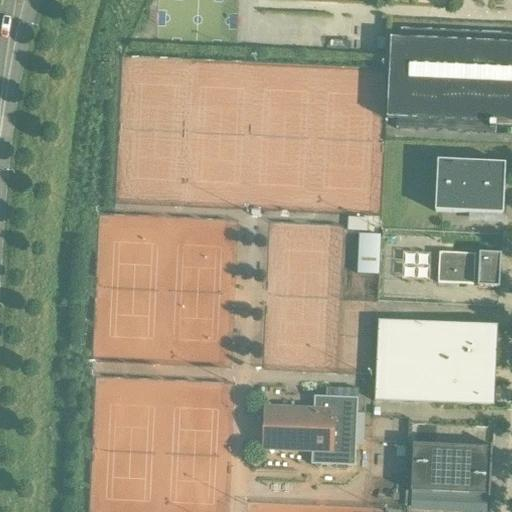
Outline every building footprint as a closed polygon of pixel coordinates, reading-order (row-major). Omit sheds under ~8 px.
[(390,39),(387,120),(397,120),(396,130),(496,135),(496,125),(511,125),(511,34),(401,30),(401,39),(390,39)] [(390,160),(388,211),(503,216),(506,166),(390,160)] [(368,219),(349,218),(348,227),(348,232),(367,233),(367,228),(368,219)] [(378,276),(380,237),(359,236),(358,275),(378,276)] [(501,255),(475,254),(475,256),(440,254),(438,284),(474,286),(474,288),(500,289),(501,255)] [(498,327),(378,322),(376,378),(374,402),(495,408),(498,327)] [(326,389),(326,398),(358,399),(359,390),(326,389)] [(355,467),(358,399),(326,398),(314,397),(314,410),(280,408),(274,414),(272,446),(278,452),(312,453),(311,465),(314,466),(318,470),(323,466),(355,467)] [(364,415),(357,414),(356,446),(363,446),(364,415)] [(491,449),(413,445),(411,493),(488,496),(488,499),(490,499),(493,447),(491,446),(491,449)]
